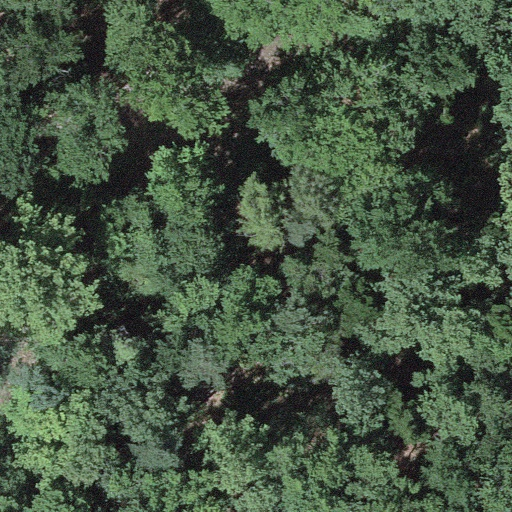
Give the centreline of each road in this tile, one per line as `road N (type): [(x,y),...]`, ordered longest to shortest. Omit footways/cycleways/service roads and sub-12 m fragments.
road 1 (track): [(0,168),(397,18),(511,7)]
road 2 (track): [(294,0),(114,198),(0,393)]
